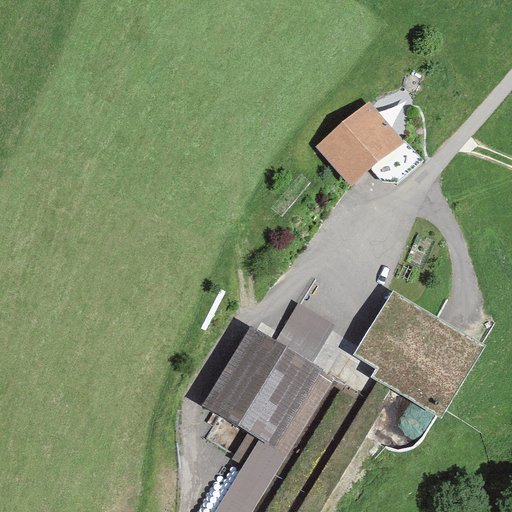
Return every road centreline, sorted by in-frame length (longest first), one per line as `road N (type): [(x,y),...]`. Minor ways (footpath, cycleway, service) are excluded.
road 1 (track): [(188,511),(193,404),(245,320),(311,272),(349,259)]
road 2 (unclassified): [(511,79),(349,259)]
